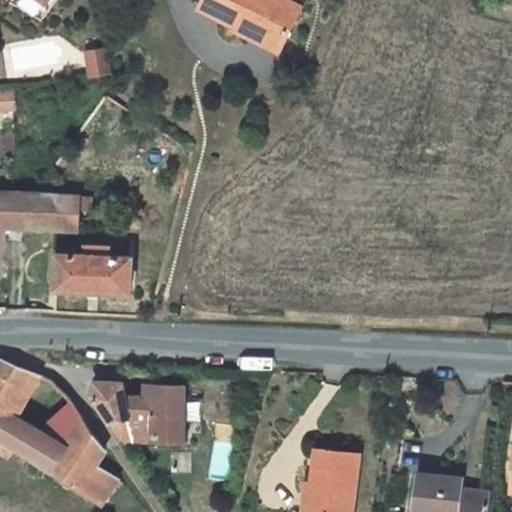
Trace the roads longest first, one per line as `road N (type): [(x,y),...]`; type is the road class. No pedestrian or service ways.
road 1 (tertiary): [(511,355),(49,337)]
road 2 (residential): [(49,337),(130,463)]
